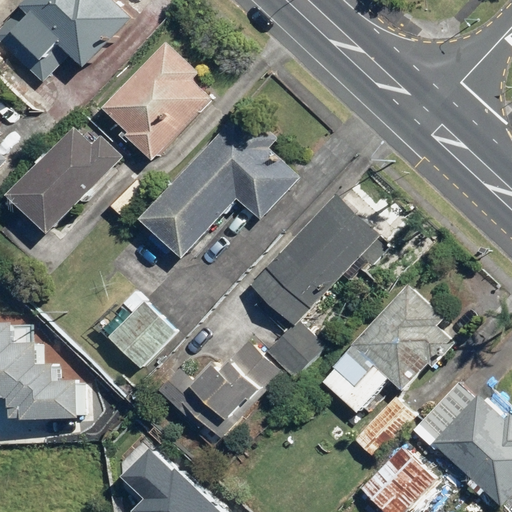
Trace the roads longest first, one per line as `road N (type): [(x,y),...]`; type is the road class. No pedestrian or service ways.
road 1 (primary): [(428,115),(303,0)]
road 2 (residential): [(511,26),(428,115)]
